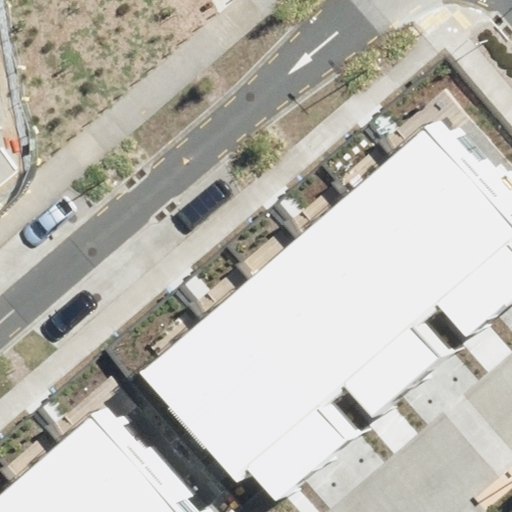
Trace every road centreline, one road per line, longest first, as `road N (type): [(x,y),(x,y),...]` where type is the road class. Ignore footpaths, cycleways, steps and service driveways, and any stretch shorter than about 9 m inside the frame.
road 1 (residential): [(361,0),(0,312)]
road 2 (residential): [(415,492),(511,407)]
